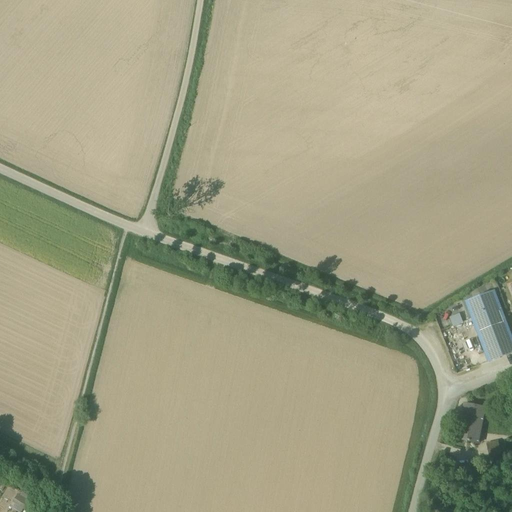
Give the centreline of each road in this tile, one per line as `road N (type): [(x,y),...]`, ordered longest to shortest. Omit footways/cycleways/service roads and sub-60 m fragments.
road 1 (residential): [(144,232),(398,323),(423,342),(451,395)]
road 2 (track): [(124,223),(45,511)]
road 3 (unclassified): [(144,232),(186,84),(200,0)]
road 4 (residential): [(0,166),(144,232)]
road 5 (residential): [(451,395),(418,511)]
